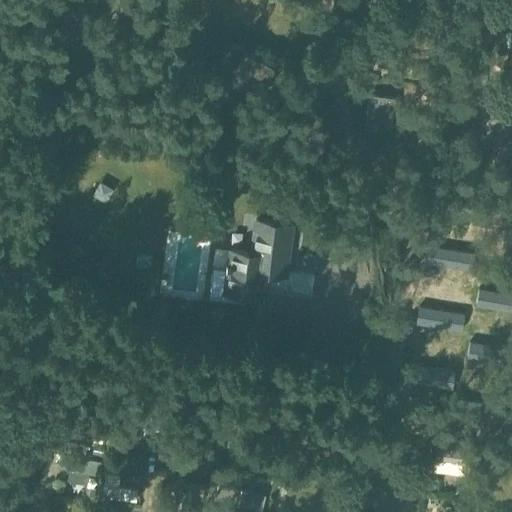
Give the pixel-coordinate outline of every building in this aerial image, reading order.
[(222,78),(227,81),(226,83),(239,90),(249,71),(268,81),(274,69),(256,59),(242,52),(234,68),(229,65),(222,78)] [(395,97),(369,93),(364,124),(391,128),(395,97)] [(511,192),(491,190),(487,220),(511,223),(511,192)] [(290,225),(255,221),(252,252),(230,250),(225,288),(258,292),(260,269),(284,272),(290,225)] [(427,245),(424,261),(470,268),(473,252),(427,245)] [(82,254),(76,246),(66,254),(73,262),(82,254)] [(262,304),(315,306),(316,277),(263,276),(262,304)] [(511,293),(478,288),(475,304),(511,310),(511,293)] [(417,305),(414,322),(460,329),(463,313),(417,305)] [(511,347),(469,340),(466,357),(511,364),(511,347)] [(408,363),(405,379),(451,387),(454,371),(408,363)] [(459,398),(456,414),(502,421),(505,405),(459,398)] [(70,410),(67,425),(105,431),(108,417),(70,410)] [(125,411),(122,425),(159,432),(161,418),(125,411)] [(198,425),(191,471),(207,473),(214,427),(198,425)] [(229,430),(226,445),(267,453),(270,438),(229,430)] [(289,441),(287,458),(332,463),(335,446),(289,441)] [(430,446),(429,459),(467,462),(469,450),(430,446)] [(60,452),(58,466),(67,468),(87,471),(97,473),(100,459),(60,452)] [(368,483),(393,482),(392,468),(367,469),(368,483)] [(217,483),(213,499),(260,510),(264,494),(217,483)] [(104,485),(103,497),(134,501),(135,488),(116,486),(105,485),(104,485)] [(473,492),(470,508),(494,511),(511,511),(511,487),(502,486),(500,497),(473,492)]
